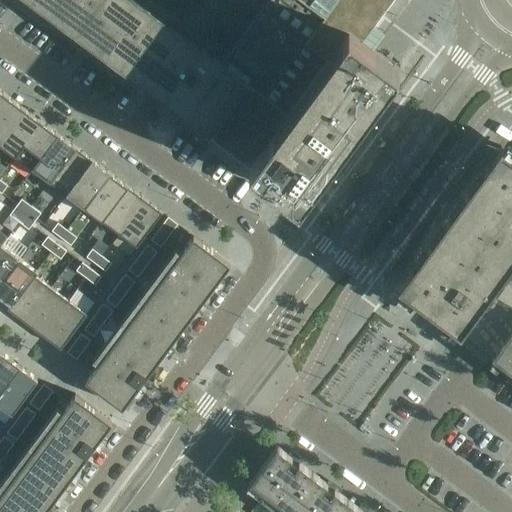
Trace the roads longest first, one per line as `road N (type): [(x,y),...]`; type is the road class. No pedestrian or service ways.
road 1 (residential): [(210,339),(261,270),(265,251),(257,234),(0,45)]
road 2 (secondary): [(478,19),(247,366)]
road 3 (secondary): [(247,366),(511,46)]
road 4 (residential): [(428,511),(247,366)]
road 5 (residential): [(77,511),(210,339)]
road 6 (secondary): [(138,511),(247,366)]
